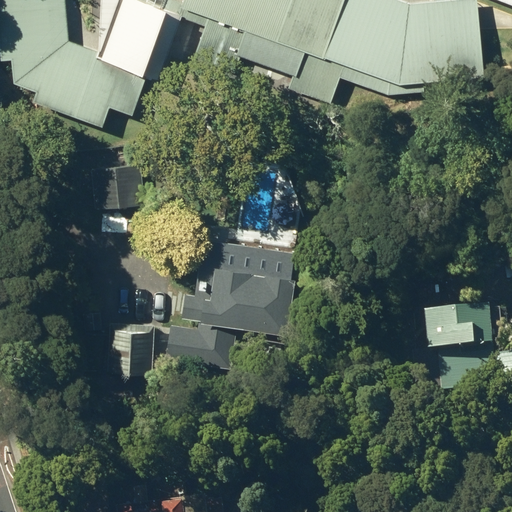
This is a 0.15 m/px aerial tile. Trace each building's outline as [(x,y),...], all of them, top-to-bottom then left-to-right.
[(182,6),(164,0),(122,0),(106,49),(73,39),(68,0),(0,0),(6,55),(13,88),(107,121),(114,101),(138,109),(151,72),(158,74),(182,6)] [(187,0),(184,9),(213,20),(199,59),(237,73),(251,33),(304,53),(291,89),(333,104),(341,79),(402,103),(491,89),(481,2),(413,6),(394,0),(187,0)] [(511,0),(490,0),(511,8),(511,0)] [(93,172),(96,211),(148,207),(145,168),(93,172)] [(292,337),(297,296),(286,277),(206,266),(197,335),(175,332),(171,360),(215,367),(218,350),(236,353),(240,331),(292,337)] [(88,332),(104,331),(105,313),(87,313),(88,332)] [(427,358),(431,399),(471,396),(470,385),(511,382),(511,362),(503,363),(499,315),(436,320),(439,357),(427,358)] [(109,376),(155,378),(157,328),(112,325),(109,376)] [(123,506),(123,511),(227,511),(226,496),(165,500),(165,502),(123,506)]
